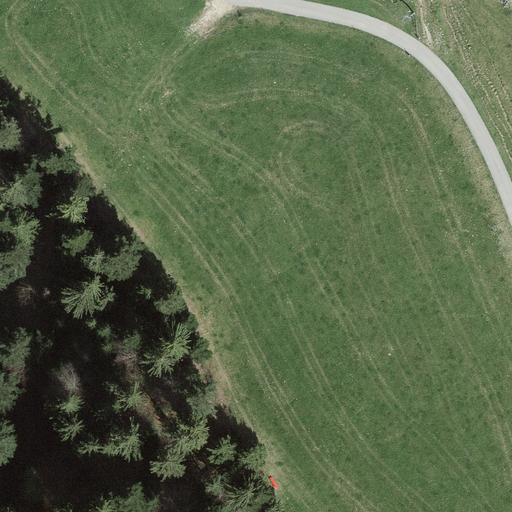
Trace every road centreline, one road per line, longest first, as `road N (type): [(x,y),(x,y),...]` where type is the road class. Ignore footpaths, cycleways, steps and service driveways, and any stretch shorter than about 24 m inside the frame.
road 1 (track): [(279,474),(0,68)]
road 2 (track): [(249,0),(353,20),(427,61),(464,108),(511,213)]
